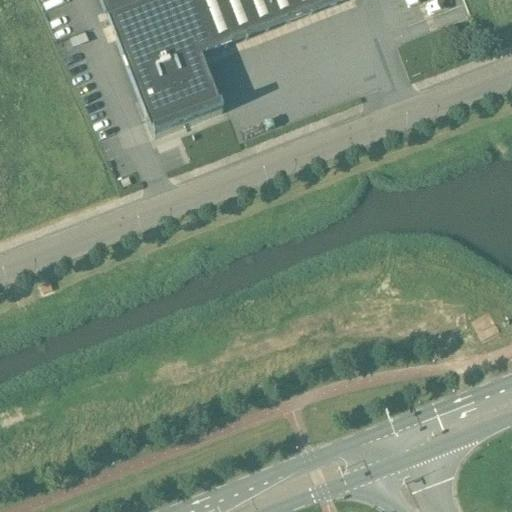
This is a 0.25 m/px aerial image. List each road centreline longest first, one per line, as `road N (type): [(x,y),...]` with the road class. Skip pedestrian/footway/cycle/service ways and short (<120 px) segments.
road 1 (unclassified): [(511,74),(0,274)]
road 2 (secondary): [(384,431),(177,511)]
road 3 (secondary): [(511,381),(384,431)]
